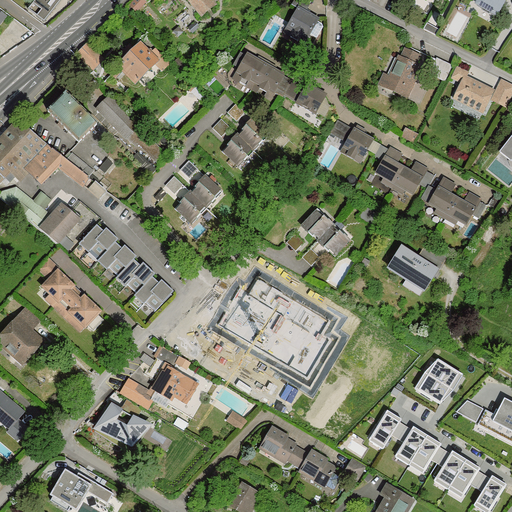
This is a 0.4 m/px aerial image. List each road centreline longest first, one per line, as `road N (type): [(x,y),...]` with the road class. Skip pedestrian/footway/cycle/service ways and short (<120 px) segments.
road 1 (residential): [(205,280),(146,193),(221,108)]
road 2 (residential): [(56,438),(205,280)]
road 3 (residential): [(351,0),(511,78)]
road 4 (residential): [(56,438),(177,511)]
